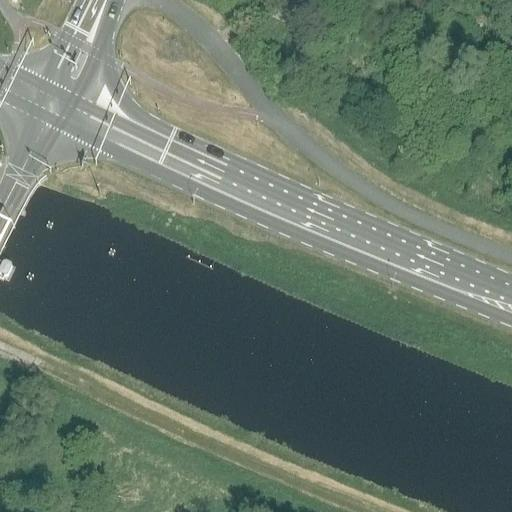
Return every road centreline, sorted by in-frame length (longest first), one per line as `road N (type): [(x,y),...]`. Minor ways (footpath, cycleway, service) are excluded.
road 1 (unclassified): [(511,259),(364,189),(276,119),(159,0)]
road 2 (track): [(0,352),(133,421),(351,511)]
road 3 (secondary): [(511,307),(243,196)]
road 4 (secondary): [(243,196),(176,130),(124,97),(90,32)]
road 5 (secondary): [(243,196),(49,113)]
